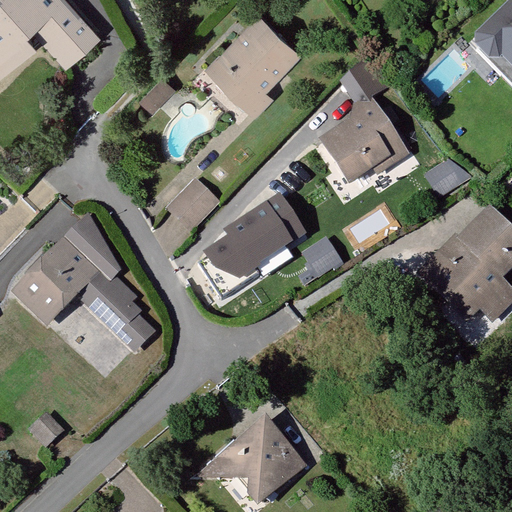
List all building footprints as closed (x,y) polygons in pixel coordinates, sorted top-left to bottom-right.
[(0,56),(8,49),(17,58),(32,44),(22,34),(31,26),(37,21),(72,60),(96,38),(79,20),(75,22),(55,0),(6,0),(7,0),(0,6),(0,56)] [(511,6),(473,42),(511,84),(511,6)] [(260,20),(222,59),(231,68),(220,80),(235,95),(233,98),(233,103),(242,111),(247,112),(250,109),(254,114),(267,100),(266,99),(260,92),(296,55),(260,20)] [(37,21),(31,26),(66,64),(68,63),(72,60),(37,21)] [(8,49),(0,56),(0,73),(17,58),(8,49)] [(231,68),(222,59),(212,71),(220,80),(231,68)] [(162,74),(146,91),(157,102),(173,85),(174,85),(162,74)] [(152,106),(157,102),(146,91),(141,96),(152,106)] [(349,185),(374,169),(386,159),(398,160),(407,155),(368,101),(367,101),(354,109),(351,131),(344,131),(323,147),(349,185)] [(459,157),(429,168),(439,194),(469,182),(459,157)] [(386,159),(374,169),(378,175),(398,160),(386,159)] [(215,200),(196,181),(170,209),(189,228),(215,200)] [(221,297),(310,239),(282,197),(194,255),(221,297)] [(453,295),(468,311),(474,305),(490,321),(492,320),(511,299),(511,297),(496,281),(511,264),(511,240),(486,217),(446,258),(443,255),(442,255),(420,278),(445,303),(453,295)] [(98,251),(82,228),(64,248),(84,265),(98,251)] [(327,238),(302,254),(319,280),(344,263),(327,238)] [(37,270),(40,274),(18,298),(31,311),(37,305),(52,319),(78,292),(90,303),(88,306),(120,336),(132,322),(136,319),(123,307),(128,302),(107,281),(113,275),(98,251),(84,265),(64,248),(60,244),(37,270)] [(453,295),(445,303),(459,317),(461,318),(468,311),(453,295)] [(37,305),(31,311),(47,326),(52,319),(37,305)] [(147,337),(132,322),(120,336),(135,350),(147,337)] [(61,433),(48,418),(33,431),(47,447),(61,433)] [(229,485),(236,479),(241,475),(242,475),(255,491),(254,501),(257,505),(304,467),(268,422),(266,422),(246,438),(230,452),(228,449),(201,470),(212,485),(229,485)] [(241,475),(236,479),(254,501),(255,491),(242,475),(241,475)]
